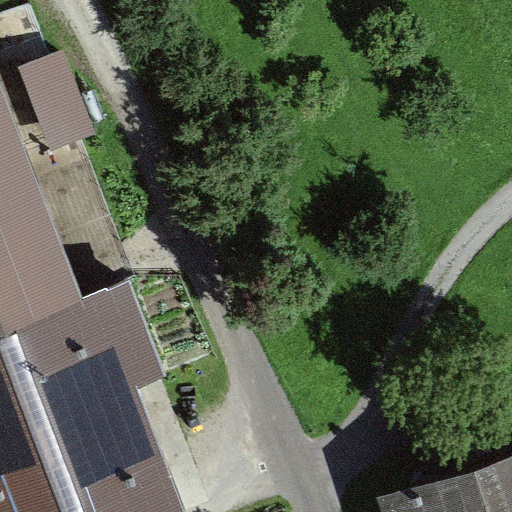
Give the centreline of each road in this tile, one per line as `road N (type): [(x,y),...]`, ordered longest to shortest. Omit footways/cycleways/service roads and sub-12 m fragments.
road 1 (track): [(75,0),(313,511)]
road 2 (track): [(511,204),(461,244),(357,436),(302,481)]
